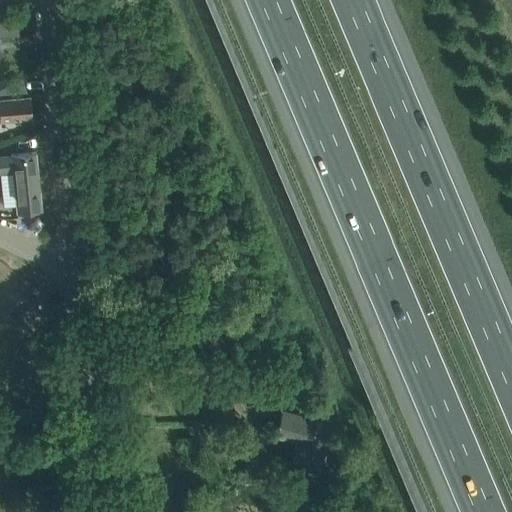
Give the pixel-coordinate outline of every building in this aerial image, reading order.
[(1,16),(0,16),(0,35),(19,34),(17,14),(1,16)] [(0,119),(31,117),(29,94),(27,94),(21,77),(0,87),(0,119)] [(35,152),(0,155),(0,172),(1,172),(4,203),(16,202),(16,210),(41,208),(35,152)] [(32,419),(31,408),(19,409),(20,421),(32,419)] [(295,440),(286,471),(314,479),(322,447),(313,445),(320,422),(285,412),(278,435),(295,440)]
